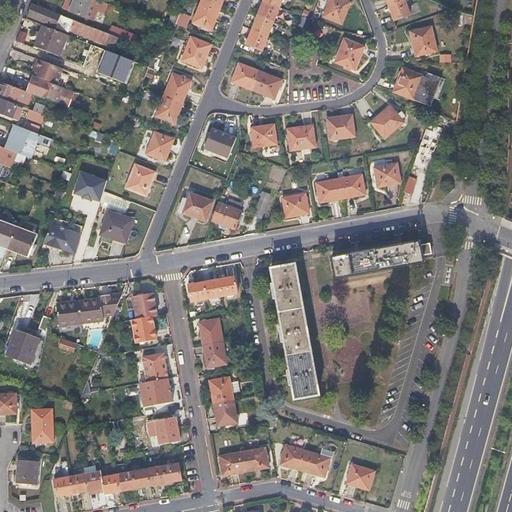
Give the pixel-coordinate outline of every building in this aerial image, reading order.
[(71,11),(75,0),(67,0),(65,8),(71,11)] [(92,0),(75,0),(71,11),(86,17),(92,0)] [(108,4),(98,0),(92,0),(86,17),(94,20),(98,12),(103,15),(108,4)] [(206,3),(198,24),(212,30),(224,0),(215,0),(214,3),(207,1),(206,3)] [(281,0),(263,0),(246,44),(262,51),(281,0)] [(342,24),(351,2),(345,0),(329,0),(323,16),(342,24)] [(411,14),(406,0),(387,0),(395,20),(411,14)] [(198,24),(206,3),(201,1),(193,23),(198,24)] [(32,12),(30,15),(72,31),(107,45),(106,47),(116,51),(120,39),(108,34),(34,5),(32,12)] [(181,10),(176,23),(187,28),(191,14),(181,10)] [(72,31),(30,15),(28,20),(43,26),(67,35),(70,37),(72,31)] [(67,35),(43,26),(39,38),(42,39),(38,48),(59,56),(67,35)] [(112,26),(108,34),(120,39),(134,44),(137,36),(112,26)] [(436,51),(431,26),(410,31),(415,56),(436,51)] [(19,31),(15,41),(23,44),(26,34),(19,31)] [(182,60),(185,61),(193,38),(191,37),(182,60)] [(195,38),(186,61),(204,68),(213,45),(195,38)] [(355,70),(364,47),(344,39),(334,62),(355,70)] [(109,52),(99,48),(97,54),(106,58),(109,52)] [(155,53),(149,67),(158,71),(164,56),(155,53)] [(37,58),(34,68),(38,69),(35,76),(58,85),(64,69),(37,58)] [(149,67),(131,60),(127,70),(145,78),(149,67)] [(282,80),(238,63),(231,82),(274,99),(282,80)] [(414,99),(423,76),(403,68),(394,92),(414,99)] [(162,93),(172,97),(180,76),(171,72),(162,93)] [(33,75),(26,91),(32,93),(69,107),(75,91),(58,85),(35,76),(33,75)] [(190,80),(181,76),(165,120),(174,123),(190,80)] [(26,91),(0,81),(0,93),(28,104),(32,93),(26,91)] [(172,97),(162,93),(153,115),(164,119),(172,97)] [(0,104),(0,114),(13,119),(17,107),(1,101),(0,104)] [(34,111),(45,115),(47,107),(36,104),(34,111)] [(20,108),(17,107),(13,119),(17,121),(21,110),(19,110),(20,108)] [(387,140),(405,123),(391,107),(372,124),(387,140)] [(43,119),(45,115),(34,111),(30,110),(29,114),(43,119)] [(355,137),(352,115),(326,118),(329,140),(355,137)] [(26,122),(23,128),(38,134),(41,127),(26,122)] [(274,142),(273,122),(250,124),(251,144),(274,142)] [(17,126),(8,150),(26,156),(31,158),(40,134),(38,134),(23,128),(17,126)] [(315,147),(312,126),(288,130),(290,151),(315,147)] [(229,156),(237,136),(213,127),(205,147),(229,156)] [(435,149),(440,134),(427,129),(422,143),(435,149)] [(149,155),(157,133),(153,132),(144,153),(149,155)] [(173,139),(158,133),(151,155),(165,160),(173,139)] [(115,137),(110,152),(117,154),(122,140),(115,137)] [(26,156),(8,150),(0,147),(0,163),(16,170),(18,165),(22,166),(26,156)] [(400,182),(397,162),(374,166),(377,187),(400,182)] [(126,188),(139,193),(147,169),(136,165),(126,188)] [(148,168),(140,193),(147,195),(156,171),(148,168)] [(0,175),(0,178),(8,182),(10,176),(1,173),(0,176),(0,175)] [(365,194),(362,175),(316,183),(319,202),(365,194)] [(416,179),(408,176),(403,190),(410,192),(416,179)] [(70,179),(62,198),(67,200),(76,181),(70,179)] [(205,220),(213,198),(191,190),(188,199),(183,198),(178,211),(205,220)] [(260,217),(269,193),(261,190),(253,214),(260,217)] [(309,195),(282,197),(284,220),(311,218),(309,195)] [(127,204),(105,197),(102,207),(124,214),(127,204)] [(225,204),(218,202),(211,220),(234,228),(241,210),(239,209),(241,202),(228,198),(225,204)] [(123,242),(131,219),(108,212),(100,235),(123,242)] [(0,245),(8,249),(16,227),(0,219),(0,245)] [(80,234),(51,225),(44,243),(74,252),(80,234)] [(37,235),(16,227),(8,249),(28,258),(37,235)] [(423,262),(422,259),(422,256),(420,245),(420,241),(332,258),(336,278),(423,262)] [(430,243),(420,245),(422,256),(431,254),(430,243)] [(318,395),(294,264),(271,269),(273,283),(270,284),(273,300),(276,299),(281,326),(278,327),(281,342),(284,342),(289,370),(286,371),(288,386),(292,385),(295,400),(318,395)] [(234,277),(219,279),(222,296),(236,293),(234,277)] [(222,296),(219,279),(203,282),(206,298),(222,296)] [(206,298),(203,282),(188,285),(191,301),(206,298)] [(152,317),(156,316),(152,293),(133,296),(136,319),(152,317)] [(78,301),(81,323),(102,320),(102,315),(114,314),(121,296),(109,297),(109,294),(100,295),(100,298),(78,301)] [(58,326),(81,323),(78,301),(55,304),(58,326)] [(136,319),(132,320),(136,343),(156,339),(152,317),(136,319)] [(204,344),(223,341),(220,319),(200,322),(204,344)] [(42,320),(37,333),(45,336),(49,323),(42,320)] [(21,360),(31,363),(40,339),(16,331),(7,355),(21,360)] [(227,363),(223,341),(204,344),(208,367),(227,363)] [(62,342),(60,349),(73,353),(76,347),(62,342)] [(146,382),(167,378),(163,353),(142,357),(146,382)] [(29,369),(31,363),(21,360),(19,365),(29,369)] [(51,388),(63,391),(66,379),(55,376),(51,388)] [(210,380),(214,403),(234,399),(230,376),(210,380)] [(146,382),(140,383),(144,407),(172,402),(167,378),(146,382)] [(80,401),(88,404),(94,386),(86,384),(80,401)] [(0,394),(0,414),(18,413),(17,394),(0,394)] [(234,399),(214,403),(218,425),(238,422),(234,399)] [(34,443),(55,442),(54,411),(34,412),(34,419),(33,419),(34,443)] [(179,440),(175,417),(156,421),(160,444),(179,440)] [(324,477),(330,457),(285,444),(280,464),(324,477)] [(241,452),(245,470),(268,466),(265,447),(241,452)] [(222,475),(245,470),(241,452),(219,456),(222,475)] [(19,460),(17,483),(38,484),(40,461),(19,460)] [(72,494),(67,470),(66,461),(61,461),(64,478),(55,480),(58,496),(72,494)] [(178,462),(162,465),(165,482),(181,479),(178,462)] [(346,484),(368,490),(373,470),(374,470),(352,463),(346,484)] [(165,482),(162,465),(147,468),(150,485),(165,482)] [(84,474),(83,467),(67,470),(72,494),(87,491),(84,474)] [(147,468),(132,471),(135,488),(150,485),(147,468)] [(101,477),(100,471),(84,474),(87,491),(88,494),(98,493),(97,489),(103,488),(101,477)] [(132,471),(116,474),(119,491),(135,488),(132,471)] [(119,491),(116,474),(101,477),(103,488),(104,494),(119,491)]
